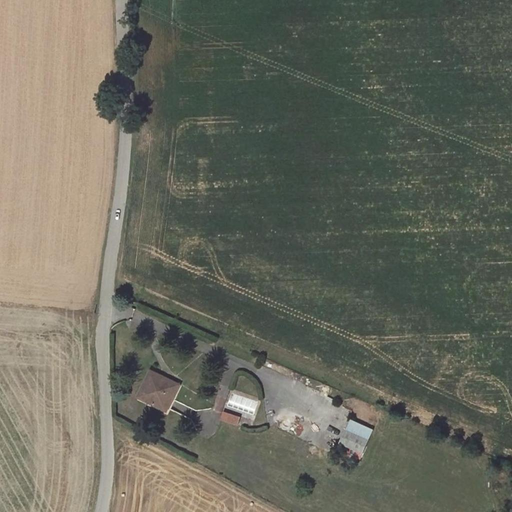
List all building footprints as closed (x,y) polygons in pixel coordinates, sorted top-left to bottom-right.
[(147,367),(138,386),(166,402),(176,382),(147,367)] [(138,386),(135,392),(164,407),(166,402),(138,386)] [(223,412),(220,420),(238,425),(240,416),(223,412)] [(370,440),(373,432),(352,423),(348,430),(370,440)] [(370,440),(348,430),(338,453),(359,463),(370,440)]
